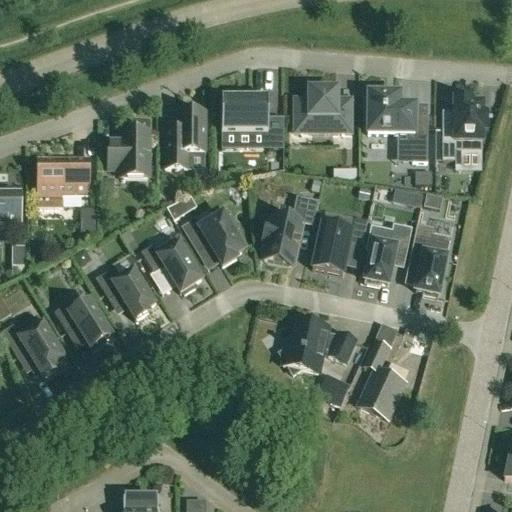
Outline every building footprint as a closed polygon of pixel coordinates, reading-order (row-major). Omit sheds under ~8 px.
[(294,102),(294,128),(308,128),(308,136),(346,136),(350,136),(350,110),(341,110),(341,106),(336,106),(336,100),(336,92),(308,92),(308,102),(294,102)] [(412,165),(412,166),(426,167),(427,117),(414,117),(414,109),(399,108),(399,97),(368,97),(368,102),(363,102),(362,133),(367,133),(367,137),(396,138),(407,138),(407,145),(412,145),(412,165)] [(221,100),(221,136),(267,136),(267,152),(283,152),(283,120),(267,120),(267,100),(221,100)] [(454,103),(454,114),(454,133),(442,133),(442,165),(455,165),(455,154),(482,154),(482,134),(485,134),(485,117),(482,117),(482,107),(471,107),(471,103),(454,103)] [(164,132),(164,144),(164,172),(187,173),(187,157),(204,156),(204,116),(191,116),(191,112),(179,112),(179,115),(176,115),(176,132),(164,132)] [(146,132),(133,132),(133,136),(120,136),(120,146),(107,146),(107,174),(120,174),(120,182),(148,182),(148,136),(146,136),(146,132)] [(88,164),(73,164),(39,164),(39,211),(59,211),(59,198),(88,198),(88,164)] [(357,171),(344,171),(344,183),(357,184),(357,171)] [(432,176),(415,175),(415,188),(432,189),(432,176)] [(115,183),(103,183),(103,199),(115,199),(115,183)] [(321,185),(314,183),(311,194),(319,195),(321,185)] [(371,193),(360,191),(358,200),(369,202),(371,193)] [(421,200),(407,197),(405,209),(419,212),(421,200)] [(0,230),(6,230),(6,226),(19,226),(19,198),(0,198),(0,230)] [(442,201),(427,198),(424,209),(440,213),(442,201)] [(263,261),(263,262),(292,269),(292,268),(301,227),(313,229),(318,205),(296,200),(291,223),(272,219),(271,227),(268,226),(267,226),(262,248),(263,248),(266,249),(263,261)] [(175,221),(185,214),(179,205),(179,204),(168,209),(169,210),(175,221)] [(234,259),(244,253),(232,234),(237,232),(226,214),(201,230),(199,231),(195,224),(183,231),(198,255),(208,249),(219,267),(222,271),(236,262),(234,259)] [(322,228),(312,273),(314,273),(327,276),(338,278),(342,279),(349,248),(361,251),(367,225),(354,222),(351,234),(322,228)] [(416,228),(408,267),(420,269),(415,290),(415,294),(422,296),(422,299),(437,303),(438,299),(446,262),(447,253),(450,243),(432,239),(434,232),(416,228)] [(126,247),(133,242),(127,233),(120,237),(126,247)] [(374,238),(363,287),(379,290),(380,287),(387,289),(393,264),(404,266),(409,241),(397,239),(397,242),(374,238)] [(151,250),(141,256),(153,277),(164,270),(180,297),(182,295),(184,298),(196,291),(194,288),(201,284),(174,241),(154,254),(151,250)] [(25,278),(25,255),(13,255),(13,278),(25,278)] [(118,297),(135,325),(148,316),(146,313),(154,308),(133,274),(120,282),(114,272),(95,283),(108,304),(118,297)] [(111,340),(89,304),(77,312),(73,305),(53,317),(66,337),(76,331),(92,356),(106,347),(104,344),(111,340)] [(13,329),(1,337),(17,363),(27,356),(42,382),(57,373),(55,370),(64,364),(37,319),(15,333),(13,329)] [(318,377),(323,354),(330,355),(328,360),(345,368),(355,346),(338,338),(338,339),(326,337),(327,332),(292,325),(286,352),(278,357),(283,365),(282,370),(287,371),(292,379),(301,374),(318,377)] [(404,387),(378,375),(389,352),(374,345),(363,369),(374,374),(357,410),(387,424),(404,387)] [(331,399),(343,404),(350,389),(338,383),(331,399)] [(157,511),(157,499),(156,499),(156,503),(124,503),(124,499),(123,499),(122,511),(157,511)]
